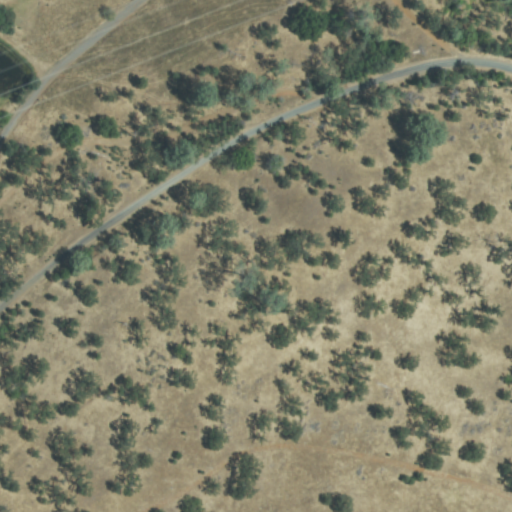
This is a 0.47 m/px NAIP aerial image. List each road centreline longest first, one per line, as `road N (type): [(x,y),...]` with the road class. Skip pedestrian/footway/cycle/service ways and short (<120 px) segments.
road 1 (track): [(0,319),(222,163),(298,121),(445,67),(511,67)]
road 2 (track): [(141,0),(27,108),(0,150)]
